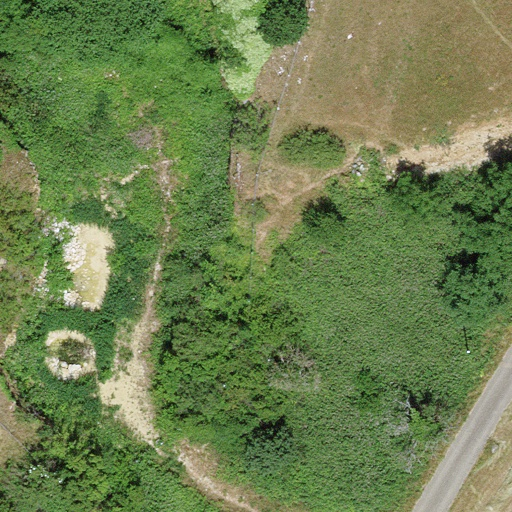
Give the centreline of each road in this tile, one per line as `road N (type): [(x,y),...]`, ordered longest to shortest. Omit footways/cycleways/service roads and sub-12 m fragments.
road 1 (track): [(511,152),(267,213)]
road 2 (track): [(427,511),(511,378)]
